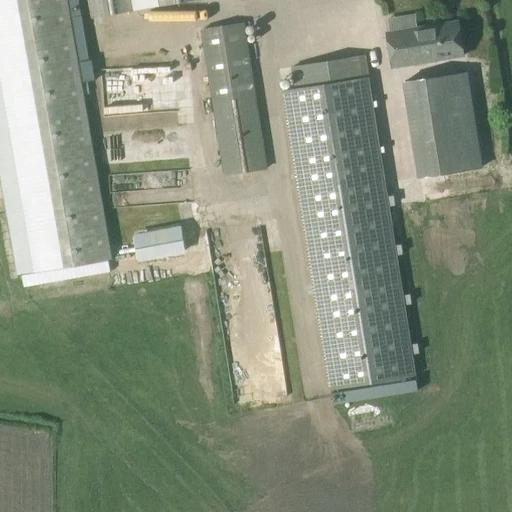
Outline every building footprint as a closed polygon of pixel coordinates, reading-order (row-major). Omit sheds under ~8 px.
[(65,0),(0,0),(0,58),(38,273),(111,260),(65,0)] [(78,0),(68,2),(71,15),(81,14),(78,0)] [(133,0),(90,0),(93,18),(135,11),(133,0)] [(458,21),(388,33),(394,68),(464,56),(458,21)] [(244,24),(202,30),(225,175),(267,169),(244,24)] [(297,90),(284,92),(333,390),(418,376),(366,56),(293,68),(297,90)] [(90,61),(79,63),(83,83),(94,81),(90,61)] [(430,65),(394,70),(408,161),(414,160),(435,157),(444,155),(430,65)] [(180,113),(131,115),(133,145),(181,143),(180,113)] [(473,164),(474,145),(455,144),(454,164),(473,164)] [(143,148),(143,159),(107,161),(108,176),(181,173),(180,147),(143,148)] [(435,157),(414,160),(416,170),(437,167),(435,157)] [(272,339),(223,344),(228,389),(277,383),(272,339)]
